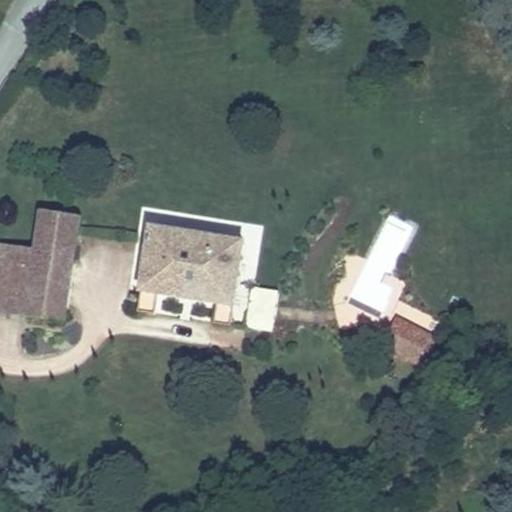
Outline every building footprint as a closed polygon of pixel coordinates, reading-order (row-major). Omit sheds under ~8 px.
[(42,259),(41,267),(78,274),(88,223),(51,216),(42,259)] [(247,248),(159,235),(146,312),(166,315),(168,302),(222,311),(219,324),(234,328),(247,248)] [(3,253),(0,267),(0,321),(12,324),(23,257),(3,253)] [(42,259),(23,257),(12,324),(30,327),(32,314),(69,321),(78,274),(41,267),(42,259)] [(32,314),(30,327),(67,334),(69,321),(32,314)] [(381,345),(427,370),(434,358),(387,333),(381,345)] [(372,362),(415,388),(427,370),(381,345),(372,362)]
